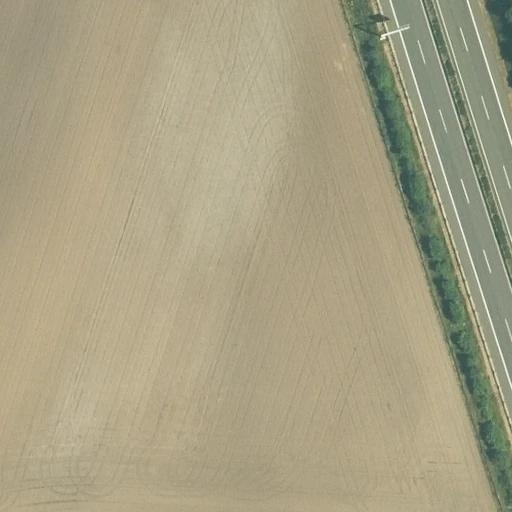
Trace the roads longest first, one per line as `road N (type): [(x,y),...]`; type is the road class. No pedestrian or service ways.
road 1 (motorway): [(405,0),(511,335)]
road 2 (motorway): [(511,193),(452,0)]
